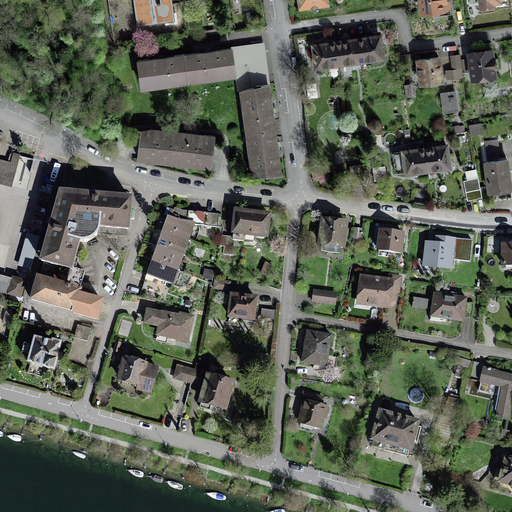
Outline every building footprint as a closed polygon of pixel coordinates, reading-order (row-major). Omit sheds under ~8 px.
[(329,0),(297,0),(300,14),(331,9),(329,0)] [(418,0),(420,18),(452,15),(450,0),(418,0)] [(477,0),(479,12),(506,9),(504,0),(477,0)] [(326,43),(314,45),(317,66),(318,70),(322,72),(326,71),(329,68),(329,64),(371,59),(372,62),(376,64),(380,63),(383,61),(383,57),(380,35),(368,37),(345,40),(326,43)] [(162,58),(137,61),(140,86),(238,74),(234,49),(208,52),(162,58)] [(499,79),(496,51),(468,55),(471,83),(499,79)] [(461,57),(451,58),(453,73),(449,73),(450,81),(464,79),(464,76),(467,75),(465,62),(461,62),(461,57)] [(442,58),(417,62),(420,88),(445,85),(442,58)] [(269,83),(242,86),(253,177),(280,174),(276,146),(271,104),(269,83)] [(458,94),(442,96),(445,118),(461,116),(458,94)] [(175,165),(179,129),(141,125),(136,161),(175,165)] [(216,134),(179,129),(175,165),(212,170),(216,134)] [(450,146),(426,149),(430,174),(454,171),(450,146)] [(426,149),(402,152),(406,178),(430,174),(426,149)] [(0,159),(0,183),(13,187),(18,164),(0,159)] [(511,176),(510,161),(484,164),(488,196),(511,192),(511,176)] [(478,175),(467,177),(469,183),(464,184),(469,204),(484,201),(478,175)] [(132,236),(134,199),(60,193),(40,265),(75,274),(87,232),(132,236)] [(273,216),(236,211),(232,239),(270,243),(273,216)] [(151,266),(147,278),(170,286),(191,224),(168,216),(164,226),(160,239),(155,253),(151,266)] [(350,225),(322,222),(320,247),(347,250),(350,225)] [(406,236),(381,233),(378,253),(404,256),(406,236)] [(474,242),(434,238),(433,245),(427,244),(424,270),(453,273),(454,262),(471,264),(474,242)] [(511,246),(503,247),(503,270),(511,270),(511,246)] [(14,278),(13,281),(8,296),(23,301),(28,283),(26,283),(30,269),(19,266),(16,278),(14,278)] [(13,281),(0,277),(0,300),(6,302),(8,296),(13,281)] [(391,280),(361,278),(359,308),(398,311),(399,300),(402,300),(403,278),(391,277),(391,280)] [(32,302),(72,314),(83,297),(84,292),(39,279),(32,302)] [(232,285),(216,283),(215,292),(231,294),(232,285)] [(338,295),(314,292),(313,306),(337,309),(338,295)] [(433,303),(415,301),(414,310),(433,313),(432,321),(466,325),(469,300),(434,295),(433,303)] [(105,303),(83,297),(72,314),(71,317),(99,325),(105,303)] [(260,299),(231,297),(229,322),(257,324),(260,299)] [(180,318),(149,312),(146,327),(160,330),(158,339),(190,345),(195,318),(181,315),(180,318)] [(93,332),(79,328),(76,341),(90,344),(93,332)] [(334,338),(308,333),(302,366),(328,371),(334,338)] [(54,345),(35,341),(29,366),(31,367),(28,377),(44,381),(46,372),(52,373),(56,374),(63,346),(55,343),(54,345)] [(161,369),(124,360),(116,392),(137,397),(142,396),(153,399),(161,369)] [(201,372),(178,367),(175,383),(198,387),(201,372)] [(511,412),(511,375),(485,369),(482,384),(503,389),(496,419),(510,422),(511,412)] [(236,384),(208,377),(200,407),(228,414),(236,384)] [(330,409),(305,402),(298,425),(324,432),(330,409)] [(422,424),(381,413),(373,443),(414,454),(422,424)] [(511,461),(506,460),(500,485),(511,488),(511,461)]
